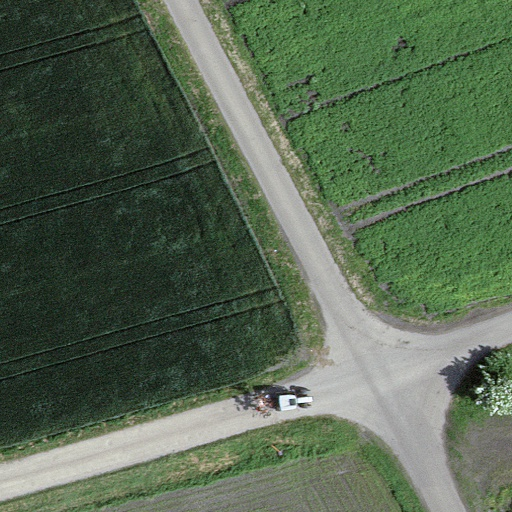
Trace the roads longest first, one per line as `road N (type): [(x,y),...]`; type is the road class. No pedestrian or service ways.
road 1 (track): [(181,0),(446,511)]
road 2 (track): [(0,480),(375,375),(511,326)]
